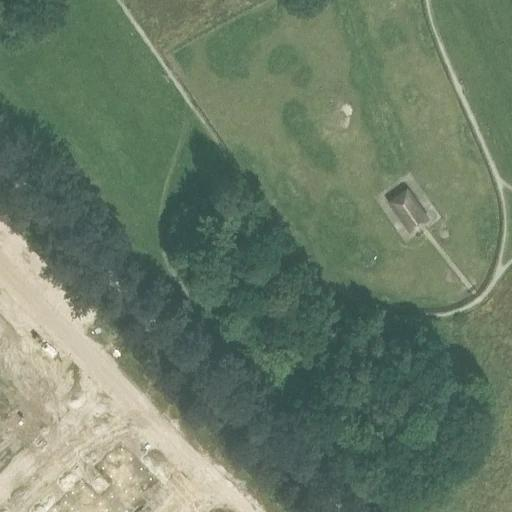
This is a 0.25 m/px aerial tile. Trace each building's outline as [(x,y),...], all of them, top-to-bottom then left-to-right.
[(404,223),(423,209),(407,185),(387,199),(404,223)] [(12,336),(0,347),(0,383),(9,375),(26,392),(47,372),(12,336)] [(0,383),(0,417),(8,410),(0,400),(0,383)] [(119,447),(99,467),(116,484),(107,493),(125,511),(130,511),(138,505),(134,502),(154,483),(119,447)] [(81,484),(63,501),(73,511),(124,511),(125,511),(107,493),(98,502),(81,484)] [(73,511),(63,501),(52,511),(73,511)]
